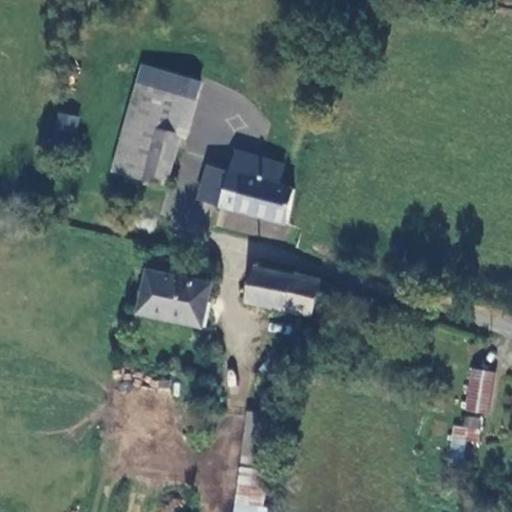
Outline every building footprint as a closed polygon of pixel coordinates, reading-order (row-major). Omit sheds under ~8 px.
[(200,99),(174,91),(171,100),(137,91),(130,119),(163,129),(182,134),(190,136),(200,99)] [(75,133),(78,116),(58,112),(55,129),(75,133)] [(163,129),(130,119),(117,169),(150,177),(163,129)] [(170,183),(182,134),(163,129),(150,177),(170,183)] [(291,224),(301,192),(281,187),(286,166),(239,154),(233,176),(226,202),(225,207),(291,224)] [(226,202),(233,176),(211,170),(204,197),(226,202)] [(221,228),(256,234),(259,219),(224,213),(221,228)] [(249,303),(296,314),(318,319),(327,285),(306,279),(305,281),(257,270),(249,303)] [(146,272),(142,296),(210,308),(213,287),(146,272)] [(210,308),(142,296),(139,313),(206,329),(210,308)] [(292,339),(265,333),(258,373),(263,374),(256,421),(277,425),(280,425),(292,339)] [(460,404),(485,407),(491,368),(467,363),(460,404)] [(277,425),(256,421),(250,420),(240,491),(269,497),(277,425)] [(267,511),(269,497),(240,491),(237,511),(267,511)]
